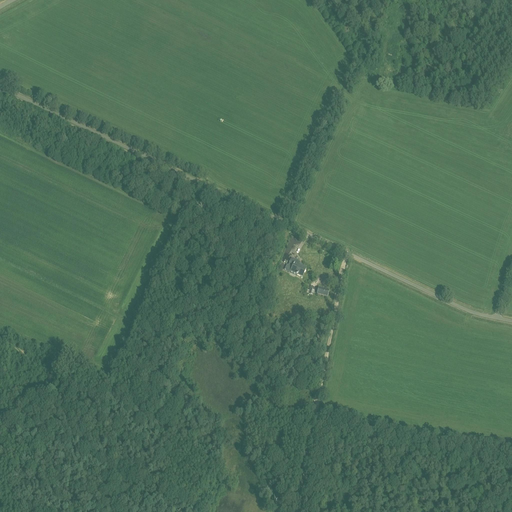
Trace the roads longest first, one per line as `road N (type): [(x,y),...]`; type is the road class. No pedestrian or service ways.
road 1 (unclassified): [(511,321),(465,310),(0,86)]
road 2 (track): [(320,390),(347,253)]
road 3 (track): [(296,511),(320,390)]
